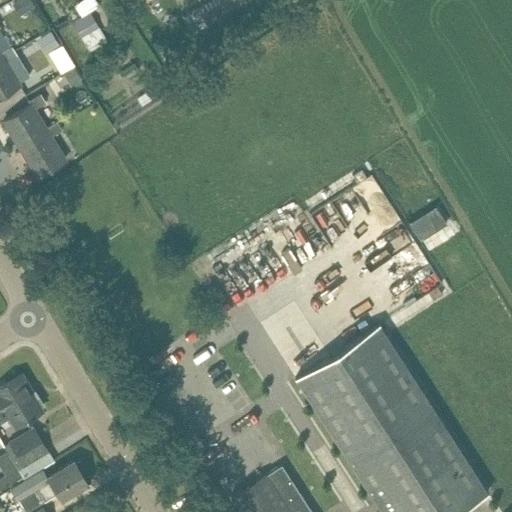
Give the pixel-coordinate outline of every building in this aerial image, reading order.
[(95,0),(81,0),(75,4),(80,13),(97,2),(95,0)] [(77,18),(89,45),(106,37),(93,10),(77,18)] [(0,57),(14,49),(12,46),(11,46),(0,28),(0,27),(1,27),(0,25),(0,57)] [(14,49),(0,57),(0,95),(20,84),(19,82),(30,75),(14,49)] [(81,77),(74,66),(64,73),(71,84),(81,77)] [(21,147),(60,123),(40,92),(29,99),(31,102),(4,119),(21,147)] [(63,129),(60,123),(21,147),(37,175),(65,158),(51,136),(63,129)] [(447,221),(435,203),(409,221),(421,238),(447,221)] [(382,511),(380,511),(453,511),(488,490),(380,322),(296,376),(382,511)] [(31,415),(41,409),(39,405),(43,403),(35,390),(31,392),(27,386),(29,384),(21,373),(0,385),(0,421),(10,415),(16,424),(27,417),(28,419),(32,417),(31,415)] [(33,425),(8,440),(23,462),(17,466),(23,474),(25,478),(42,467),(53,460),(33,425)] [(6,449),(0,453),(0,464),(5,472),(0,475),(0,488),(23,474),(6,449)] [(42,467),(25,478),(11,486),(26,510),(58,491),(61,497),(88,481),(74,459),(47,475),(42,467)] [(266,472),(232,494),(244,511),(314,511),(282,463),(266,473),(266,472)] [(106,511),(104,508),(97,511),(96,511),(89,499),(67,511),(106,511)]
